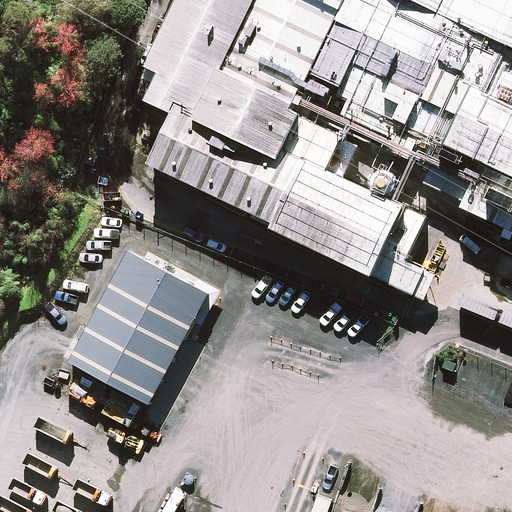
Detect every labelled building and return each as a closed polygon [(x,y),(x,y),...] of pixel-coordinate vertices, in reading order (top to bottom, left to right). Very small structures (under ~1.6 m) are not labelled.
[(257,0),(188,0),(150,75),(204,102),(207,98),(257,0)] [(257,0),(207,98),(284,137),(319,70),(354,0),(257,0)] [(354,0),(319,70),(446,135),(477,75),(499,33),(443,4),(435,0),(354,0)] [(511,0),(445,0),(443,4),(499,33),(511,39),(511,0)] [(511,92),(477,75),(446,135),(487,156),(511,169),(511,92)] [(284,137),(207,98),(204,102),(175,159),(278,212),(310,150),(284,137)] [(407,200),(310,150),(278,212),(276,216),(373,266),(407,200)] [(511,216),(511,169),(487,156),(468,194),(511,216)] [(223,269),(146,230),(83,351),(160,391),(223,269)]
